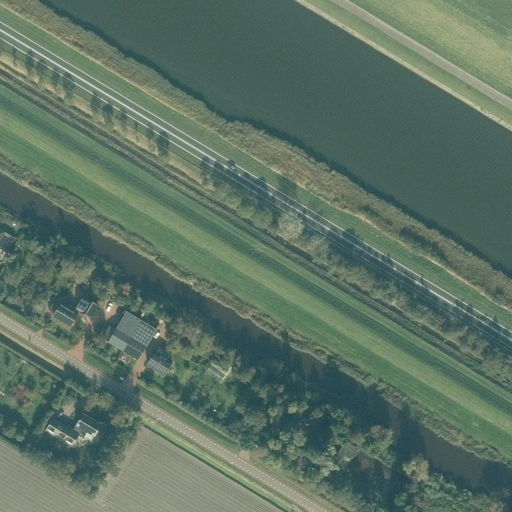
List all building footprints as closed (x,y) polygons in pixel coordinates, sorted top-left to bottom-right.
[(5,233),(0,240),(0,249),(7,253),(15,239),(5,233)] [(23,252),(13,267),(24,274),(34,259),(23,252)] [(2,260),(0,262),(0,274),(4,278),(13,268),(2,260)] [(60,303),(60,304),(54,300),(48,311),(53,315),(52,317),(71,328),(80,313),(90,319),(98,305),(88,299),(83,297),(75,311),(60,303)] [(127,311),(108,343),(138,361),(157,330),(134,316),(127,311)] [(155,353),(147,366),(164,376),(172,363),(167,360),(171,354),(159,347),(155,353)] [(276,417),(267,411),(263,418),(272,424),(276,417)] [(315,417),(309,413),(306,419),(312,423),(315,417)] [(94,438),(96,435),(102,437),(107,426),(98,422),(90,417),(89,418),(83,414),(74,430),(65,425),(53,418),(45,431),(57,438),(72,447),(79,436),(83,439),(87,433),(94,438)] [(260,421),(254,430),(265,437),(270,428),(260,421)] [(28,442),(33,445),(39,436),(33,433),(28,442)] [(347,439),(335,457),(341,460),(345,454),(350,458),(358,447),(347,439)] [(63,462),(49,454),(44,463),(58,471),(63,462)]
